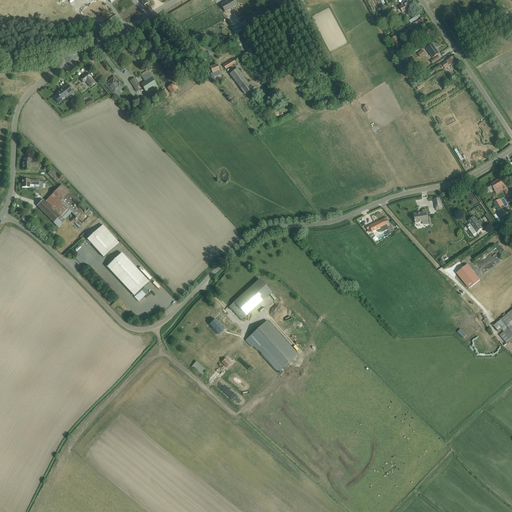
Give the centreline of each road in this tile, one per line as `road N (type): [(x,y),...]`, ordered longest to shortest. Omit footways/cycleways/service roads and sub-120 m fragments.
road 1 (residential): [(156,326),(270,229),(325,223),(453,183),(511,149)]
road 2 (unclassified): [(2,214),(39,239),(123,325),(156,326)]
road 3 (unclassified): [(2,214),(17,107),(73,59),(71,52)]
road 4 (unclassified): [(511,135),(421,0)]
